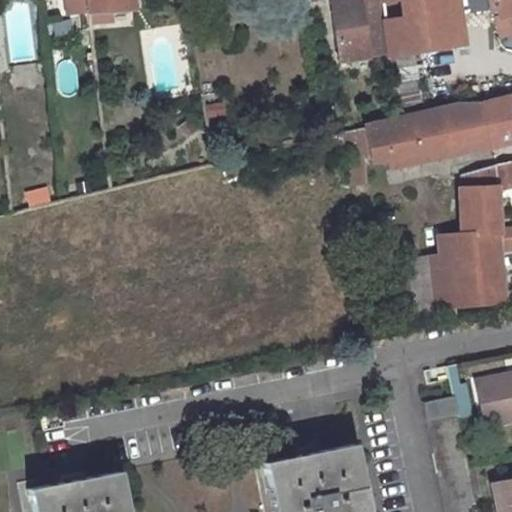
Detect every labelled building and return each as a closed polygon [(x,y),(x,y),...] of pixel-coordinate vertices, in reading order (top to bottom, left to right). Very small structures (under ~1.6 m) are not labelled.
[(88,0),(73,0),(76,1),(81,30),(91,29),(89,12),(88,0)] [(133,0),(88,0),(89,12),(135,9),(133,0)] [(378,0),(330,0),(338,59),(386,53),(381,23),(378,0)] [(378,0),(381,23),(455,12),(453,0),(378,0)] [(455,12),(381,23),(386,53),(386,56),(412,52),(421,50),(460,40),(455,12)] [(412,52),(386,56),(393,104),(419,101),(412,52)] [(511,93),(479,103),(489,146),(511,140),(511,93)] [(456,104),(378,122),(386,153),(389,168),(489,146),(479,103),(456,104)] [(378,122),(363,126),(368,153),(369,156),(386,153),(378,122)] [(363,126),(344,130),(348,153),(361,150),(362,154),(368,153),(363,126)] [(511,188),(511,159),(495,163),(496,186),(496,192),(511,188)] [(495,163),(464,176),(465,187),(496,186),(495,163)] [(361,166),(350,167),(351,185),(363,184),(361,166)] [(465,187),(462,187),(463,230),(463,233),(497,233),(497,228),(496,192),(496,186),(465,187)] [(48,187),(26,193),(30,209),(52,203),(48,187)] [(347,207),(339,209),(340,217),(349,216),(347,207)] [(511,248),(511,226),(497,228),(497,233),(498,251),(511,248)] [(438,253),(427,254),(434,314),(451,312),(452,307),(505,303),(498,251),(497,233),(463,233),(463,230),(437,231),(438,253)] [(427,254),(407,257),(414,316),(434,314),(427,254)] [(407,257),(391,258),(398,318),(414,316),(407,257)] [(511,374),(475,382),(484,425),(511,419),(511,374)] [(475,511),(451,394),(422,400),(443,511),(475,511)] [(364,511),(351,442),(261,460),(270,511),(364,511)] [(123,511),(115,469),(25,485),(29,511),(123,511)] [(511,511),(511,477),(489,483),(495,511),(511,511)]
